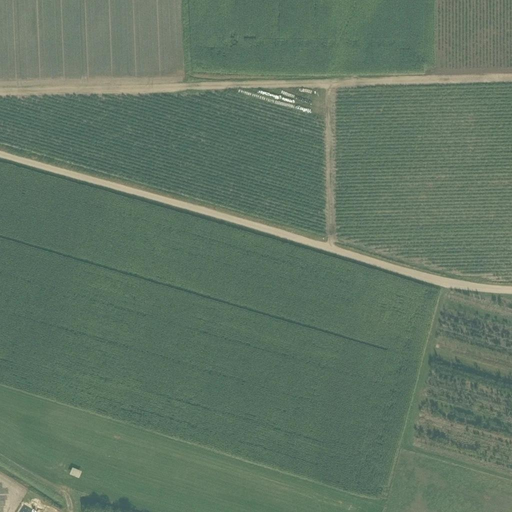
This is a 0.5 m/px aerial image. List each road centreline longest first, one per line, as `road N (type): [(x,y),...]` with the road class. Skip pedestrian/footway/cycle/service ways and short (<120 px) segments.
road 1 (track): [(511,291),(448,285),(0,153)]
road 2 (track): [(0,94),(511,79)]
